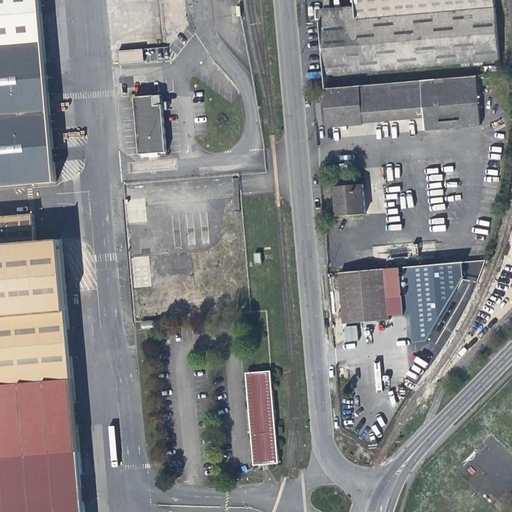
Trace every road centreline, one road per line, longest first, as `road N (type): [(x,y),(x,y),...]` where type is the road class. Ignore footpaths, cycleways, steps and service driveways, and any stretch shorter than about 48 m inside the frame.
road 1 (residential): [(381,498),(322,460),(284,0)]
road 2 (residential): [(381,498),(511,352)]
